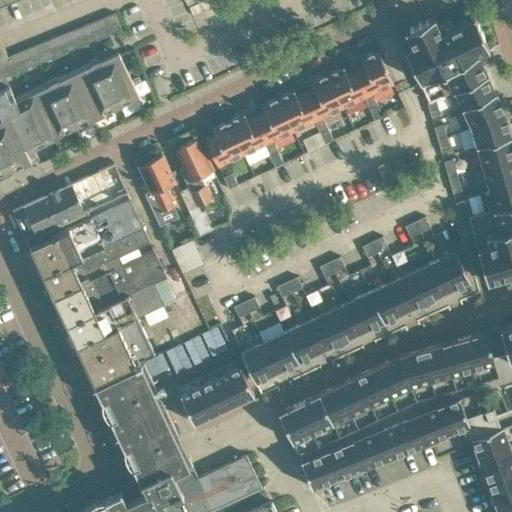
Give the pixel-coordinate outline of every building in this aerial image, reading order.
[(16,100),(12,90),(3,70),(11,67),(13,73),(26,68),(23,62),(31,58),(34,64),(46,59),(44,53),(51,50),(54,56),(66,51),(64,45),(72,42),(74,48),(87,43),(84,37),(92,33),(95,39),(107,34),(104,28),(113,25),(115,31),(121,28),(114,12),(8,56),(0,58),(0,113),(2,117),(0,117),(0,173),(10,169),(31,159),(30,156),(36,154),(33,148),(140,97),(119,51),(16,100)] [(474,15),(442,31),(434,16),(428,19),(427,19),(410,27),(405,30),(412,45),(405,48),(408,55),(420,81),(429,100),(436,97),(454,89),(466,83),(466,82),(457,63),(478,53),(489,48),(484,36),(478,22),(477,22),(474,15)] [(393,82),(378,49),(361,57),(364,62),(355,66),(368,94),(372,92),(393,82)] [(478,53),(457,63),(466,82),(487,72),(478,53)] [(344,66),(328,73),(343,106),(364,96),(368,94),(355,66),(346,71),(344,66)] [(487,72),(466,82),(466,83),(454,89),(463,107),(461,108),(462,108),(497,92),(496,91),(495,92),(486,73),(488,73),(487,72)] [(328,73),(312,81),(314,86),(305,90),(318,117),(322,116),(343,106),(328,73)] [(294,89),(278,96),(294,129),(314,119),(318,117),(305,90),(296,94),(294,89)] [(369,107),(377,103),(372,92),(368,94),(364,96),(369,107)] [(470,126),(506,113),(497,92),(462,108),(470,126)] [(278,96),(262,104),(265,109),(256,113),(269,141),(273,139),(294,129),(278,96)] [(431,115),(440,113),(436,97),(429,100),(427,101),(431,115)] [(383,115),(377,103),(369,107),(374,119),(383,115)] [(256,113),(247,117),(244,112),(229,120),(244,152),(265,143),(269,141),(256,113)] [(511,135),(511,131),(506,113),(470,126),(476,145),(511,135)] [(322,116),(318,117),(314,119),(319,131),(328,127),(322,116)] [(244,152),(229,120),(213,127),(215,132),(205,137),(218,164),(244,152)] [(443,123),(434,126),(438,138),(447,135),(443,123)] [(333,138),(328,127),(319,131),(325,142),(324,142),(325,143),(334,138),(333,138)] [(441,150),(450,147),(447,135),(438,138),(441,150)] [(483,166),(511,157),(511,135),(476,145),(476,146),(477,146),(483,166)] [(215,175),(206,155),(197,137),(175,147),(183,165),(179,167),(188,186),(180,190),(189,209),(213,198),(205,180),(215,175)] [(270,154),(278,150),(273,139),(269,141),(265,143),(270,154)] [(283,161),(278,150),(270,154),(275,165),(275,166),(284,162),(284,161),(283,161)] [(152,191),(146,194),(155,214),(162,211),(172,206),(176,205),(166,185),(176,180),(171,171),(163,153),(139,164),(147,182),(152,191)] [(511,157),(483,166),(489,187),(511,180),(511,157)] [(453,158),(444,160),(448,176),(457,173),(453,158)] [(132,199),(128,191),(114,162),(13,209),(30,246),(131,200),(132,199)] [(238,183),(232,172),(224,176),(229,188),(238,183)] [(453,191),(462,189),(457,173),(448,176),(453,191)] [(511,180),(489,187),(494,207),(497,206),(497,207),(511,202),(511,180)] [(469,214),(465,199),(456,202),(460,217),(468,214),(469,214)] [(150,240),(144,227),(131,200),(30,246),(76,345),(138,316),(164,304),(154,282),(167,276),(154,249),(136,257),(108,270),(105,261),(150,240)] [(511,202),(497,207),(498,207),(507,205),(511,222),(511,202)] [(485,273),(487,281),(504,276),(506,284),(511,282),(511,222),(507,205),(498,207),(497,207),(497,206),(494,207),(469,214),(468,214),(472,228),(475,227),(476,231),(473,232),(479,253),(484,273),(485,273)] [(421,231),(431,226),(426,215),(415,220),(421,231)] [(410,236),(421,231),(415,220),(405,225),(410,236)] [(378,251),(388,246),(383,236),(383,235),(373,240),(378,251)] [(199,250),(193,237),(171,248),(177,260),(199,250)] [(367,256),(378,251),(373,240),(362,245),(363,245),(367,256)] [(470,280),(456,249),(434,259),(448,290),(470,280)] [(205,262),(199,250),(177,260),(183,273),(205,262)] [(335,271),(345,266),(340,256),(341,255),(340,255),(330,260),(335,271)] [(448,290),(434,259),(413,269),(427,300),(448,290)] [(320,265),(325,276),(335,271),(330,260),(319,265),(320,265)] [(427,300),(413,269),(391,279),(406,310),(427,300)] [(292,291),(302,286),(297,276),(298,275),(287,280),(292,291)] [(406,310),(391,279),(370,289),(384,320),(406,310)] [(287,280),(277,285),(282,296),(292,291),(287,280)] [(384,320),(370,289),(348,299),(363,330),(384,320)] [(250,311),(260,306),(255,296),(255,295),(244,300),(250,311)] [(363,330),(348,299),(327,309),(342,340),(363,330)] [(234,305),(239,316),(250,311),(244,300),(234,305)] [(342,340),(327,309),(306,319),(320,350),(342,340)] [(94,384),(136,364),(136,363),(155,354),(138,316),(76,345),(94,384)] [(320,350),(306,319),(284,330),(299,361),(320,350)] [(319,391),(278,411),(301,459),(312,486),(467,424),(471,436),(470,436),(497,511),(511,511),(511,321),(500,325),(502,334),(507,352),(493,356),(485,330),(399,354),(320,392),(319,391)] [(166,348),(177,371),(230,346),(219,323),(166,348)] [(284,330),(263,340),(278,371),(299,361),(284,330)] [(263,340),(241,350),(255,381),(278,371),(263,340)] [(168,411),(161,397),(144,361),(136,364),(94,384),(128,454),(130,460),(131,459),(134,465),(146,491),(126,501),(121,490),(74,511),(276,511),(271,499),(243,511),(207,511),(262,486),(246,453),(198,476),(183,443),(168,411)] [(234,403),(255,393),(241,364),(220,373),(234,403)] [(234,403),(220,373),(201,383),(215,412),(234,403)] [(215,412),(201,383),(180,392),(194,422),(215,412)]
